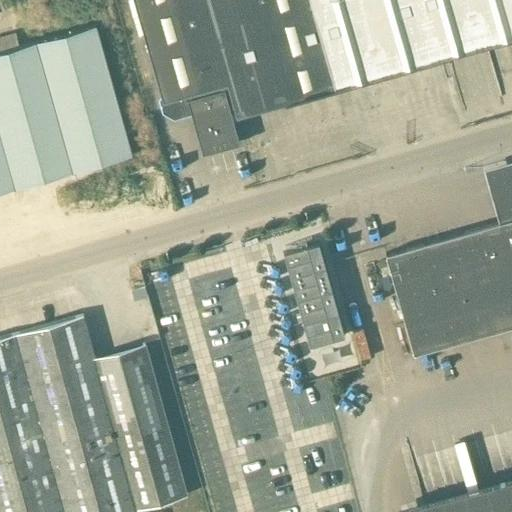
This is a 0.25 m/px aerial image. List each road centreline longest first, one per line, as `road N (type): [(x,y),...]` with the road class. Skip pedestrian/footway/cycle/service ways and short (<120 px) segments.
road 1 (unclassified): [(0,281),(511,138)]
road 2 (unclassified): [(511,368),(392,401),(365,486),(372,511)]
